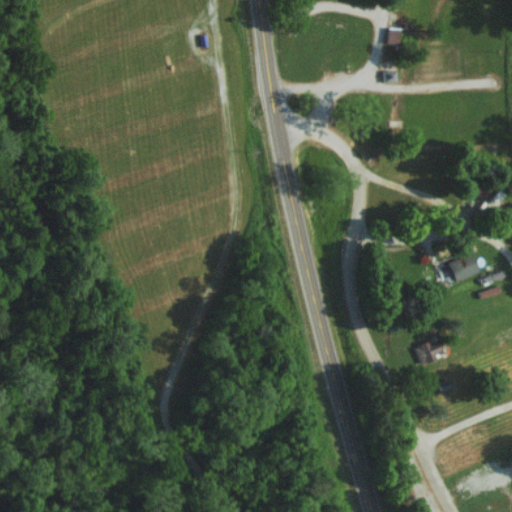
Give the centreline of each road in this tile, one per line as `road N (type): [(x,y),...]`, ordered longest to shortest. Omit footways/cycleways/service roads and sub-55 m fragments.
road 1 (primary): [(377,511),(284,191),(258,0)]
road 2 (residential): [(452,511),(358,328),(344,271),(361,199),(345,151),(322,131),(272,124)]
